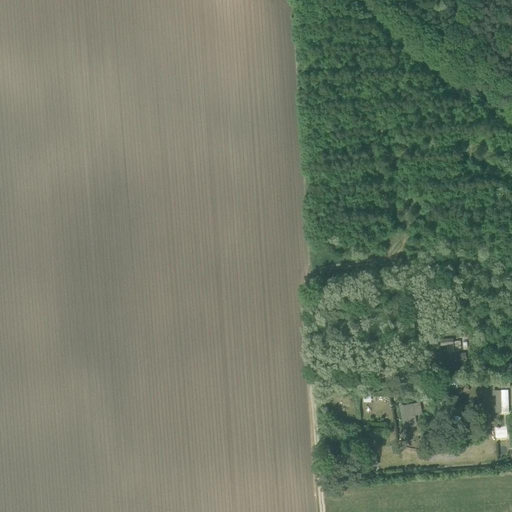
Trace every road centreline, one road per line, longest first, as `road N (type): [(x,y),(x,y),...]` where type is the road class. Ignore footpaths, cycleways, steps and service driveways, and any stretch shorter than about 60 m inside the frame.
road 1 (track): [(306,281),(322,511)]
road 2 (track): [(511,109),(359,0)]
